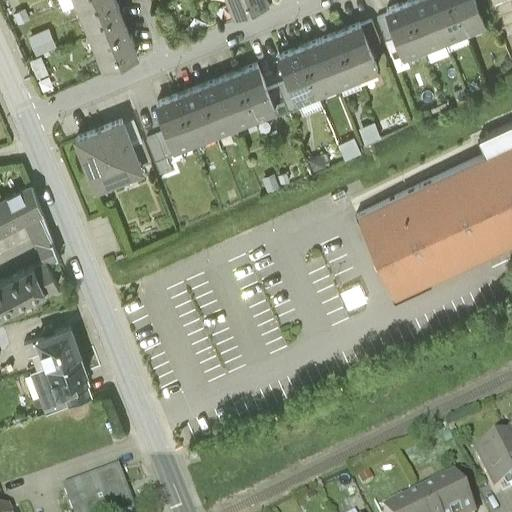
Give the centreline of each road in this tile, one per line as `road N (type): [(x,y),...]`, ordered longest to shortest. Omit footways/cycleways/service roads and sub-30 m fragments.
road 1 (tertiary): [(183,511),(22,116)]
road 2 (residential): [(22,116),(311,0)]
